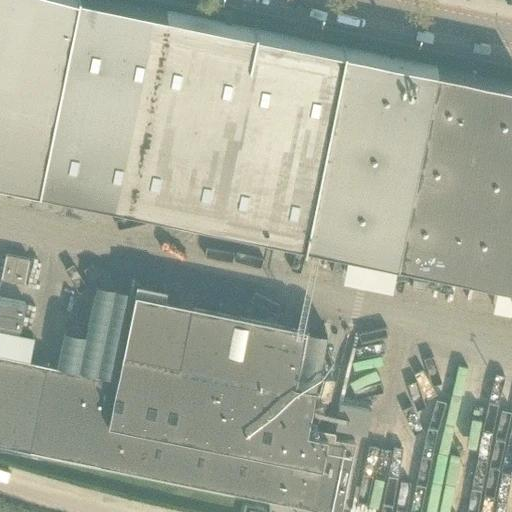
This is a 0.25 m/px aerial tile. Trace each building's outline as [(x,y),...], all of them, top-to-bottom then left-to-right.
[(70,0),(0,0),(0,167),(35,175),(70,0)] [(344,38),(163,0),(70,0),(35,175),(303,230),(344,38)] [(343,48),(303,241),(511,283),(511,296),(511,299),(511,82),(344,48),(344,46),(343,46),(343,48)] [(0,353),(0,443),(335,511),(339,511),(343,493),(354,441),(337,437),(323,434),(310,432),(305,431),(314,388),(292,384),(304,326),(190,302),(163,297),(165,287),(135,281),(133,290),(115,377),(55,365),(26,359),(0,353)] [(63,324),(55,365),(115,377),(133,290),(95,283),(86,328),(63,324)] [(0,297),(0,320),(19,325),(23,303),(0,297)] [(0,331),(0,353),(26,359),(31,337),(0,331)] [(371,404),(339,397),(334,425),(365,431),(371,404)]
